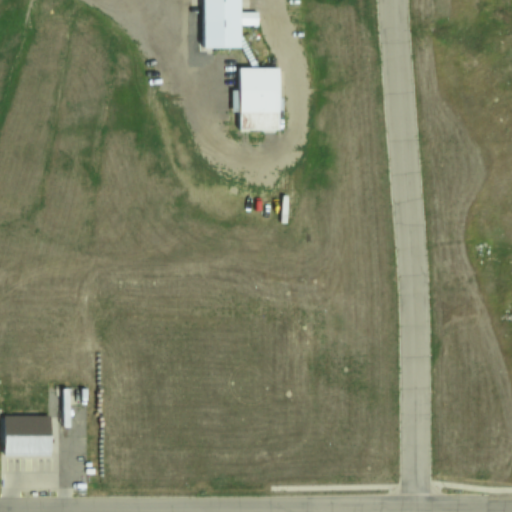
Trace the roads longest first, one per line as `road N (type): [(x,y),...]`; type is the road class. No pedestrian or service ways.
road 1 (residential): [(0,511),(511,510)]
road 2 (residential): [(413,510),(412,280),(390,0)]
